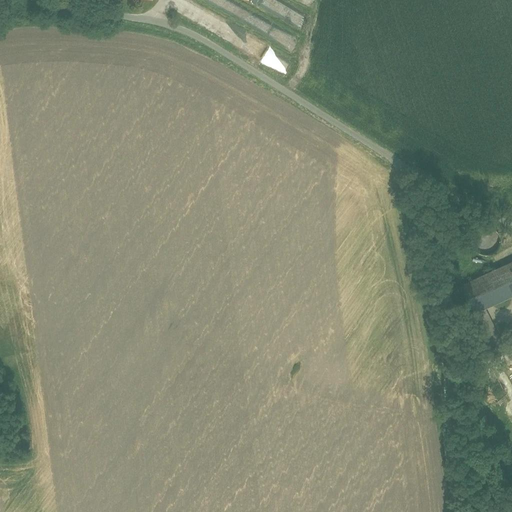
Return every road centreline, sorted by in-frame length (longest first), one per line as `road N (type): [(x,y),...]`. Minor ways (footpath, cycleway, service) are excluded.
road 1 (unclassified): [(48,0),(160,21),(511,220)]
road 2 (track): [(394,158),(449,376),(442,419),(448,511)]
